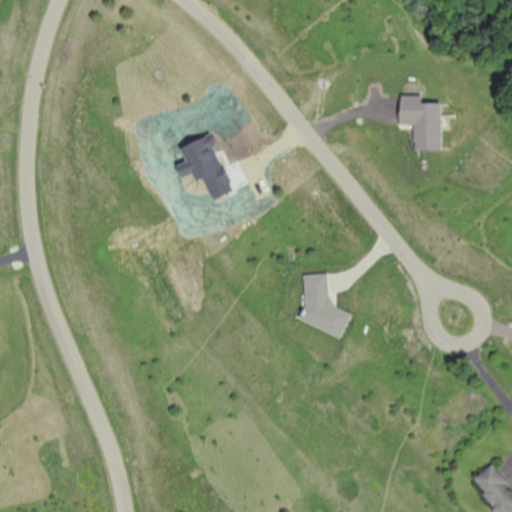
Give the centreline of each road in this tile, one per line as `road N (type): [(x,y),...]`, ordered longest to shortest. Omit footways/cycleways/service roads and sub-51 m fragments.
road 1 (residential): [(66,0),(38,98),(36,231),(132,511)]
road 2 (residential): [(185,0),(243,54),(455,315)]
